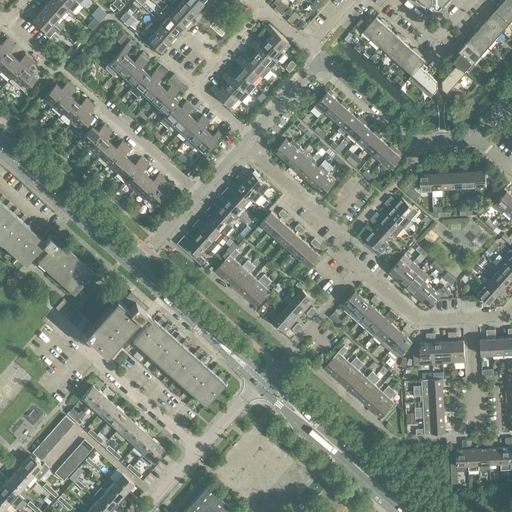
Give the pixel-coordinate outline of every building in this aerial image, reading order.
[(68,7),(59,0),(50,0),(47,3),(60,15),(68,7)] [(79,3),(75,0),(59,0),(68,7),(72,11),(79,3)] [(120,0),(114,0),(112,3),(119,10),(124,4),(120,0)] [(196,11),(184,0),(174,0),(171,3),(189,19),(196,11)] [(200,0),(184,0),(196,11),(204,3),(200,0)] [(311,0),(313,2),(311,4),(311,6),(314,9),(317,9),(319,7),(325,0),(311,0)] [(511,19),(511,10),(500,0),(498,3),(500,5),(495,10),(509,23),(511,19)] [(511,0),(500,0),(511,10),(511,0)] [(60,15),(47,3),(40,11),(53,23),(60,15)] [(189,19),(171,3),(169,6),(166,4),(165,6),(162,9),(167,13),(169,15),(182,27),(189,19)] [(509,23),(495,10),(491,15),(489,13),(486,16),(502,31),(509,23)] [(53,23),(40,11),(32,20),(45,31),(44,33),(49,37),(55,30),(57,33),(63,26),(58,22),(55,25),(53,23)] [(102,15),(98,11),(94,15),(99,19),(102,15)] [(128,25),(134,19),(126,11),(120,18),(124,22),(124,21),(128,25)] [(294,11),(287,19),(290,22),(297,15),(297,14),(294,11)] [(182,27),(169,15),(162,23),(175,35),(182,27)] [(304,28),(308,24),(297,15),(290,22),(299,30),(302,26),(304,28)] [(368,25),(361,19),(356,24),(372,38),(387,22),(383,19),(381,21),(376,16),(368,25)] [(502,31),(486,16),(483,20),(485,21),(481,26),(495,39),(502,31)] [(175,35),(162,23),(157,28),(155,26),(151,22),(148,25),(168,43),(175,35)] [(387,22),(372,38),(380,45),(393,31),(388,27),(390,25),(387,22)] [(272,33),(268,38),(281,50),(289,41),(269,23),(265,27),(272,33)] [(168,43),(148,25),(145,28),(150,32),(152,30),(154,31),(147,39),(160,51),(168,43)] [(495,39),(481,26),(477,31),(475,29),(472,32),(488,47),(495,39)] [(393,31),(380,45),(388,52),(403,36),(399,33),(398,35),(393,31)] [(488,47),(472,32),(469,36),(471,37),(466,42),(480,55),(488,47)] [(285,53),(268,38),(264,42),(257,36),(254,40),(278,61),(285,53)] [(403,36),(388,52),(396,60),(409,45),(404,41),(406,39),(403,36)] [(0,43),(0,53),(11,41),(7,38),(1,45),(0,43)] [(278,61),(254,40),(251,43),(258,49),(254,54),(270,69),(278,61)] [(11,41),(0,53),(0,69),(1,71),(14,56),(9,52),(15,45),(11,41)] [(480,55),(466,42),(462,47),(460,45),(457,48),(473,63),(480,55)] [(131,46),(127,43),(104,67),(113,75),(117,70),(129,57),(125,53),(131,46)] [(409,45),(396,60),(404,67),(419,51),(415,48),(414,50),(409,45)] [(369,51),(364,46),(361,50),(366,54),(369,51)] [(473,63),(457,48),(454,52),(456,54),(452,59),(453,60),(453,59),(466,71),(473,63)] [(134,61),(129,57),(117,70),(125,77),(146,54),(142,51),(134,61)] [(419,51),(404,67),(412,74),(423,62),(423,63),(425,60),(420,55),(422,54),(419,51)] [(270,69),(254,54),(250,58),(243,52),(240,56),(260,74),(263,77),(270,69)] [(14,56),(1,71),(10,79),(30,57),(26,54),(19,61),(14,56)] [(146,54),(125,77),(133,85),(145,71),(141,67),(149,58),(146,54)] [(260,74),(240,56),(237,59),(243,65),(239,70),(252,82),(260,74)] [(30,57),(10,79),(11,79),(9,81),(17,87),(20,87),(24,91),(37,77),(32,73),(33,73),(27,68),(34,61),(30,57)] [(453,59),(453,60),(449,64),(453,68),(442,80),(442,88),(447,92),(466,71),(453,59)] [(437,80),(429,73),(430,71),(428,69),(426,71),(425,69),(428,67),(423,63),(423,62),(412,74),(433,93),(438,88),(437,80)] [(137,96),(159,72),(156,68),(150,75),(145,71),(133,85),(129,89),(137,96)] [(252,82),(239,70),(235,74),(229,68),(225,72),(245,90),(249,93),(256,85),(252,82)] [(159,72),(141,92),(149,99),(161,86),(157,82),(163,75),(159,72)] [(245,90),(225,72),(222,75),(229,81),(225,86),(238,98),(242,101),(249,93),(245,90)] [(43,97),(53,106),(72,84),(68,81),(61,88),(56,83),(43,97)] [(157,106),(175,86),(171,82),(170,82),(166,86),(167,87),(165,89),(161,86),(149,99),(157,106)] [(72,84),(53,106),(62,114),(75,100),(69,95),(76,88),(72,84)] [(238,98),(225,86),(221,90),(214,84),(211,88),(223,100),(221,102),(226,107),(229,104),(231,106),(232,105),(234,107),(240,101),(238,98)] [(175,86),(157,106),(165,113),(159,120),(160,120),(177,100),(173,96),(179,89),(175,86)] [(325,110),(336,98),(331,94),(333,92),(330,88),(314,106),(322,114),(322,113),(325,110)] [(75,100),(62,114),(64,113),(72,120),(71,122),(90,101),(86,97),(80,104),(75,100)] [(336,98),(325,110),(333,117),(346,103),(343,100),(341,102),(336,98)] [(178,100),(177,100),(160,120),(168,127),(172,123),(190,103),(186,100),(180,106),(176,102),(178,100)] [(90,101),(71,122),(80,131),(93,116),(88,112),(94,104),(90,101)] [(190,103),(172,123),(180,130),(192,117),(187,113),(193,106),(190,103)] [(346,103),(333,117),(341,124),(352,113),(347,108),(349,106),(346,103)] [(352,113),(341,124),(337,129),(346,136),(350,132),(362,118),(359,115),(357,117),(352,113)] [(196,121),(192,117),(180,130),(188,137),(206,117),(202,114),(196,121)] [(192,148),(208,131),(203,127),(209,121),(206,117),(188,137),(184,141),(192,148)] [(362,118),(350,132),(358,139),(368,127),(364,123),(366,121),(362,118)] [(81,139),(90,148),(108,128),(104,124),(98,131),(92,126),(81,139)] [(368,127),(358,139),(366,146),(378,132),(375,129),(373,131),(368,127)] [(108,128),(90,148),(99,156),(111,143),(106,138),(112,131),(108,128)] [(212,135),(208,131),(196,145),(204,152),(222,132),(218,129),(212,135)] [(378,132),(366,146),(374,153),(384,142),(380,137),(382,135),(378,132)] [(286,138),(275,149),(283,157),(296,142),(292,139),(290,142),(286,138)] [(111,143),(99,156),(108,164),(126,144),(122,141),(116,148),(111,143)] [(296,142),(283,157),(291,164),(305,149),(304,149),(302,152),(298,148),(300,146),(296,142)] [(384,142),(374,153),(382,161),(394,146),(391,143),(389,146),(384,142)] [(126,144),(108,164),(118,172),(129,159),(124,155),(130,148),(126,144)] [(394,146),(382,161),(390,168),(391,167),(395,170),(400,164),(397,161),(401,156),(396,152),(398,150),(394,146)] [(305,149),(291,164),(299,171),(313,156),(305,149)] [(186,165),(186,164),(190,161),(180,153),(177,157),(186,165)] [(313,156),(299,171),(307,179),(321,164),(321,163),(318,167),(314,163),(316,161),(316,159),(313,156)] [(129,159),(118,172),(127,180),(145,161),(141,157),(134,164),(129,159)] [(346,172),(351,167),(341,157),(338,161),(342,165),(341,167),(346,172)] [(145,161),(127,180),(125,182),(135,190),(147,176),(142,171),(149,164),(145,161)] [(321,164),(307,179),(315,186),(326,174),(329,171),(321,164)] [(469,170),(463,171),(464,186),(475,186),(474,167),(469,167),(469,170)] [(478,167),(474,167),(475,186),(486,185),(485,169),(479,170),(478,167)] [(448,171),(442,172),(443,188),(453,187),(452,168),(448,169),(448,171)] [(457,168),(452,168),(453,187),(464,186),(463,171),(457,171),(457,168)] [(186,174),(192,179),(197,174),(191,169),(186,174)] [(420,189),(432,188),(431,169),(426,170),(426,173),(420,173),(420,189)] [(435,169),(431,169),(432,188),(443,188),(442,172),(435,172),(435,169)] [(266,179),(255,170),(254,171),(253,171),(249,176),(242,170),(239,173),(262,194),(270,186),(264,181),(266,179)] [(147,176),(135,190),(144,198),(163,177),(159,173),(153,180),(147,176)] [(262,194),(239,173),(236,177),(243,183),(238,187),(250,198),(255,202),(262,194)] [(326,174),(315,186),(324,193),(334,181),(326,174)] [(163,177),(144,198),(144,199),(146,197),(154,205),(153,206),(158,211),(165,203),(168,199),(164,195),(166,192),(160,187),(167,180),(163,177)] [(250,198),(238,187),(234,192),(227,186),(224,189),(243,206),(250,198)] [(243,206),(224,189),(221,193),(228,199),(224,204),(236,214),(243,206)] [(504,209),(511,200),(511,194),(507,190),(493,205),(501,213),(504,209)] [(44,233),(0,193),(0,240),(24,262),(32,254),(39,260),(37,262),(73,295),(92,274),(94,276),(96,273),(93,270),(92,271),(57,240),(60,237),(49,227),(44,233)] [(418,211),(402,196),(394,205),(411,219),(418,211)] [(236,214),(224,204),(220,208),(213,202),(210,206),(229,222),(236,214)] [(411,219),(394,205),(387,213),(403,227),(411,219)] [(229,222),(210,206),(207,209),(214,215),(210,220),(226,234),(233,226),(229,222)] [(271,210),(261,222),(269,230),(280,218),(271,210)] [(403,227),(387,213),(380,221),(396,235),(403,227)] [(226,234),(210,220),(205,224),(199,218),(196,222),(219,242),(226,234)] [(280,218),(269,230),(277,237),(288,225),(280,218)] [(396,235),(380,221),(373,229),(384,239),(391,232),(396,236),(396,235)] [(219,242),(196,222),(193,225),(199,231),(195,236),(207,246),(211,250),(219,242)] [(288,225),(277,237),(285,244),(296,232),(288,225)] [(228,232),(235,237),(240,231),(233,226),(228,232)] [(384,239),(373,229),(362,241),(370,248),(373,244),(377,248),(384,239)] [(296,232),(285,244),(293,252),(304,240),(296,232)] [(200,254),(207,246),(195,236),(191,241),(184,234),(181,238),(188,244),(184,249),(201,264),(206,260),(200,254)] [(304,240),(293,252),(301,259),(303,256),(312,247),(304,240)] [(312,247),(303,256),(301,259),(309,266),(320,254),(312,247)] [(235,248),(216,270),(224,277),(238,262),(234,258),(239,252),(235,248)] [(511,249),(511,248),(503,257),(511,264),(511,249)] [(404,254),(391,268),(389,270),(398,277),(413,261),(404,254)] [(511,278),(511,264),(503,257),(496,265),(511,279),(511,278)] [(238,262),(224,277),(232,284),(252,263),(248,259),(242,265),(238,262)] [(439,264),(434,259),(431,262),(436,267),(439,264)] [(413,261),(398,277),(406,285),(421,268),(413,261)] [(252,263),(232,284),(240,291),(254,276),(250,272),(255,266),(252,263)] [(511,279),(496,265),(499,268),(492,276),(504,287),(511,279)] [(421,268),(406,285),(414,292),(425,280),(429,275),(421,268)] [(449,285),(456,277),(448,270),(441,278),(449,285)] [(254,276),(240,291),(248,299),(268,277),(264,274),(258,280),(254,276)] [(492,276),(485,284),(497,295),(504,287),(492,276)] [(268,277),(248,299),(257,306),(270,291),(266,287),(272,280),(268,277)] [(425,280),(414,292),(422,299),(433,287),(425,280)] [(299,281),(298,281),(296,284),(302,289),(295,297),(307,307),(315,299),(303,289),(305,287),(299,281)] [(497,295),(485,284),(481,281),(474,289),(490,303),(497,295)] [(433,287),(422,299),(431,307),(441,295),(447,288),(444,285),(440,289),(439,288),(437,291),(433,287)] [(355,290),(345,302),(339,308),(342,311),(344,309),(349,314),(364,297),(355,290)] [(84,333),(83,334),(104,352),(105,351),(104,351),(136,316),(138,318),(148,307),(130,291),(121,301),(116,297),(115,297),(118,299),(86,335),(84,333)] [(307,307),(295,297),(288,305),(300,315),(307,307)] [(364,297),(349,314),(357,321),(372,304),(364,297)] [(63,298),(55,307),(59,311),(68,302),(63,298)] [(68,302),(59,311),(63,315),(72,306),(68,302)] [(372,304),(357,321),(365,328),(380,312),(372,304)] [(300,315),(288,305),(281,313),(293,323),(300,315)] [(72,306),(63,315),(68,319),(76,309),(72,306)] [(76,309),(68,319),(72,322),(80,313),(76,309)] [(380,312),(365,328),(373,335),(388,319),(380,312)] [(80,313),(72,322),(76,326),(84,317),(80,313)] [(293,323),(281,313),(273,321),(285,332),(293,323)] [(84,317),(76,326),(80,329),(88,320),(84,317)] [(153,317),(132,340),(205,405),(225,383),(220,379),(224,374),(221,372),(217,376),(214,373),(218,368),(215,366),(211,371),(202,363),(206,358),(203,355),(199,360),(196,357),(200,352),(197,350),(193,354),(184,347),(188,342),(185,339),(181,344),(178,341),(182,336),(178,333),(174,338),(166,330),(170,326),(167,323),(163,328),(160,325),(163,320),(160,317),(156,322),(152,318),(153,317)] [(388,319),(373,335),(381,342),(396,326),(388,319)] [(88,320),(80,329),(84,333),(92,324),(88,320)] [(396,326),(381,342),(389,350),(404,333),(396,326)] [(511,336),(502,337),(503,353),(511,352),(511,327),(508,328),(508,333),(510,334),(511,334),(511,336)] [(448,336),(449,337),(447,339),(448,340),(441,340),(443,363),(454,362),(452,331),(448,331),(448,336)] [(464,339),(457,339),(457,338),(456,337),(457,335),(457,331),(452,331),(454,362),(465,362),(464,339)] [(404,333),(393,345),(389,350),(398,357),(412,341),(404,333)] [(491,337),(480,338),(481,354),(481,361),(492,360),(492,353),(491,337)] [(502,337),(491,337),(492,353),(503,353),(502,337)] [(441,340),(431,341),(432,363),(443,363),(441,340)] [(419,342),(420,348),(415,348),(414,351),(415,364),(432,363),(431,341),(419,342)] [(324,366),(333,374),(346,358),(342,355),(348,348),(344,345),(324,366)] [(346,358),(333,374),(341,381),(360,359),(356,356),(351,362),(346,358)] [(360,359),(341,381),(349,388),(362,373),(358,369),(364,363),(360,359)] [(362,373),(349,388),(357,395),(376,374),(372,370),(367,377),(362,373)] [(376,374),(357,395),(365,403),(378,387),(374,384),(380,377),(376,374)] [(413,385),(413,390),(442,389),(442,378),(421,379),(421,385),(413,385)] [(102,393),(92,384),(81,397),(90,405),(102,393)] [(378,387),(365,403),(373,410),(392,388),(388,385),(383,391),(378,387)] [(392,388),(373,410),(381,417),(395,402),(390,398),(396,392),(392,388)] [(442,389),(413,390),(414,396),(422,395),(422,401),(443,400),(442,389)] [(102,393),(90,405),(99,413),(110,400),(102,393)] [(110,400),(99,413),(108,421),(119,408),(110,400)] [(443,400),(422,401),(423,406),(414,407),(415,412),(444,410),(443,400)] [(119,408),(108,421),(117,429),(128,416),(119,408)] [(76,415),(69,410),(67,413),(73,418),(76,415)] [(444,410),(415,412),(411,412),(411,417),(415,417),(423,417),(423,422),(444,421),(444,410)] [(65,414),(61,419),(70,427),(74,422),(65,414)] [(82,421),(76,415),(73,418),(79,424),(82,421)] [(128,416),(117,429),(126,437),(137,424),(128,416)] [(61,419),(57,423),(66,431),(70,427),(61,419)] [(444,421),(423,422),(424,428),(416,428),(416,434),(445,432),(444,421)] [(57,423),(54,427),(63,435),(66,431),(57,423)] [(137,424),(126,437),(135,445),(146,432),(137,424)] [(54,427),(50,431),(59,439),(63,435),(54,427)] [(97,434),(90,428),(87,432),(94,437),(97,434)] [(50,431),(47,435),(55,443),(59,439),(50,431)] [(146,432),(135,445),(144,453),(155,440),(146,432)] [(103,440),(97,434),(94,437),(100,443),(103,440)] [(47,435),(43,439),(52,447),(55,443),(47,435)] [(505,445),(505,446),(500,446),(501,469),(511,468),(511,462),(510,437),(505,437),(506,442),(507,443),(505,445)] [(83,438),(79,443),(88,451),(92,446),(83,438)] [(484,446),(484,447),(478,448),(479,469),(490,469),(489,463),(488,438),(484,438),(484,443),(485,444),(484,446)] [(500,462),(500,446),(493,447),(493,445),(492,444),(493,443),(493,438),(488,438),(489,463),(500,462)] [(43,439),(39,443),(48,451),(52,447),(43,439)] [(155,440),(144,453),(153,461),(164,448),(155,440)] [(39,443),(36,447),(45,455),(48,451),(39,443)] [(88,451),(79,443),(76,447),(85,455),(88,451)] [(114,450),(108,444),(105,447),(112,453),(114,450)] [(36,447),(32,452),(41,460),(45,455),(36,447)] [(85,455),(76,447),(72,451),(81,459),(85,455)] [(467,448),(456,449),(457,471),(468,470),(467,448)] [(478,448),(467,448),(468,470),(479,469),(478,448)] [(121,455),(114,450),(112,453),(118,459),(121,455)] [(72,451),(69,455),(77,463),(81,459),(72,451)] [(41,465),(29,454),(21,464),(33,474),(34,474),(41,465)] [(77,463),(69,455),(65,459),(74,467),(77,463)] [(94,462),(88,456),(85,459),(91,465),(94,462)] [(65,459),(61,463),(70,471),(74,467),(65,459)] [(34,474),(39,478),(49,467),(44,462),(41,465),(34,474)] [(101,467),(94,462),(91,465),(98,470),(101,467)] [(61,463),(58,467),(67,475),(70,471),(61,463)] [(135,469),(129,463),(126,466),(133,472),(135,469)] [(33,474),(21,464),(13,472),(25,483),(33,474)] [(58,467),(54,471),(63,479),(67,475),(58,467)] [(142,474),(135,469),(133,472),(139,477),(142,474)] [(25,483),(13,472),(5,481),(17,492),(25,483)] [(121,472),(113,481),(125,492),(133,483),(121,472)] [(78,480),(72,474),(69,477),(75,483),(78,480)] [(84,485),(78,480),(75,483),(82,488),(84,485)] [(17,492),(5,481),(0,486),(0,493),(9,501),(17,492)] [(113,481),(105,490),(117,501),(125,492),(113,481)] [(51,488),(45,482),(42,485),(48,491),(51,488)] [(182,511),(231,511),(234,509),(206,485),(182,511)] [(55,497),(58,494),(51,488),(48,491),(55,497)] [(105,490),(97,499),(109,510),(117,501),(105,490)] [(9,501),(0,493),(0,509),(1,510),(9,501)] [(66,501),(60,495),(57,498),(63,504),(66,501)] [(97,499),(89,508),(93,511),(107,511),(109,510),(97,499)] [(35,506),(29,500),(26,503),(33,509),(35,506)] [(72,506),(66,501),(63,504),(69,510),(72,506)]
